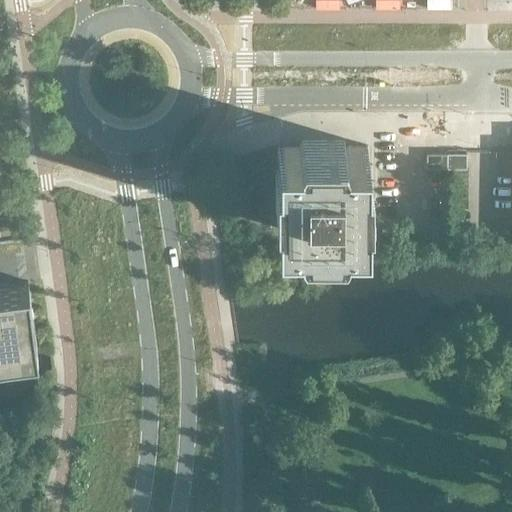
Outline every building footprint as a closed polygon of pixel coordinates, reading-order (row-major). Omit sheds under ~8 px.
[(511,0),(350,0),(351,65),(444,65),(444,49),(511,49),(511,0)] [(363,167),(368,167),(368,144),(340,144),(278,144),(278,168),(283,167),(283,205),(278,205),(278,228),(305,228),(341,228),(368,228),(368,205),(363,205),(363,167)] [(447,152),(426,152),(426,167),(447,167),(447,152)] [(466,152),(447,152),(447,167),(466,167),(466,152)] [(467,206),(467,168),(453,168),(453,206),(467,206)] [(0,350),(27,345),(36,343),(28,281),(19,282),(0,284),(0,350)]
